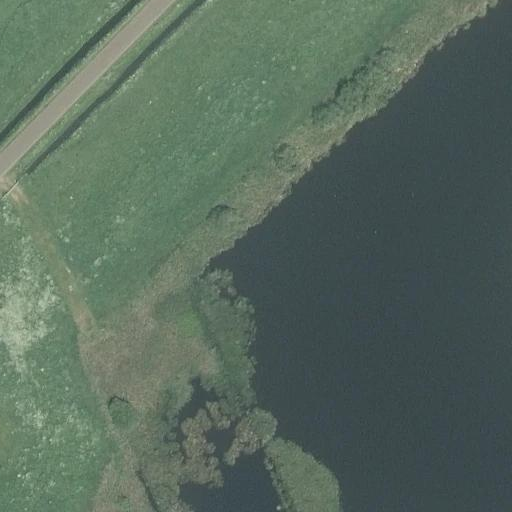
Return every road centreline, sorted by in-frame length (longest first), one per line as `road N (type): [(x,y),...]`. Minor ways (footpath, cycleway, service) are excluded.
road 1 (track): [(0,502),(37,465),(45,420),(18,316),(53,267),(318,0)]
road 2 (unclassified): [(0,165),(164,0)]
